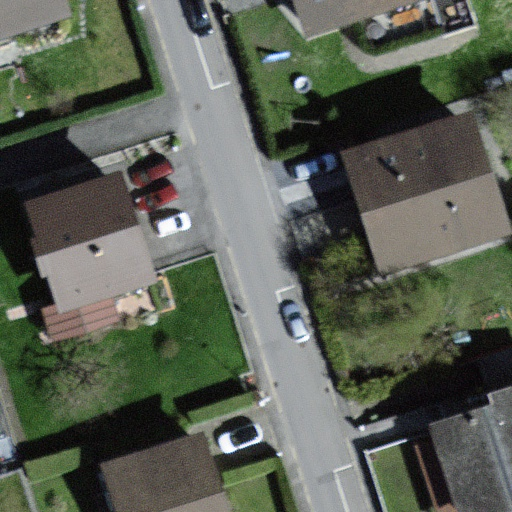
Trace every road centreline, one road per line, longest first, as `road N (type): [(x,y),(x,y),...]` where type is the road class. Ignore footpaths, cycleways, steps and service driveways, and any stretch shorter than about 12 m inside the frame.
road 1 (residential): [(203,100),(339,511)]
road 2 (residential): [(203,100),(0,170)]
